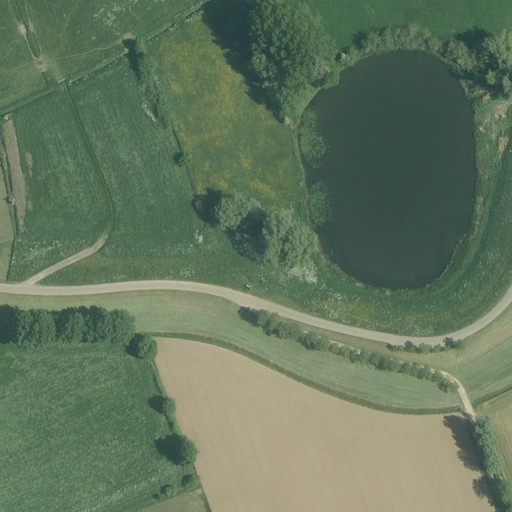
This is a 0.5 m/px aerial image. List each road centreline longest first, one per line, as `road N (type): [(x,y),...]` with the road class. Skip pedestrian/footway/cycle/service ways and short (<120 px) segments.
road 1 (unclassified): [(249,302),(370,335),(433,341),(469,331),(511,291)]
road 2 (track): [(14,288),(98,247),(110,232),(100,173),(61,83)]
road 3 (unclassified): [(474,426),(444,375),(325,341),(249,302)]
road 4 (unclassified): [(0,287),(164,285),(249,302)]
